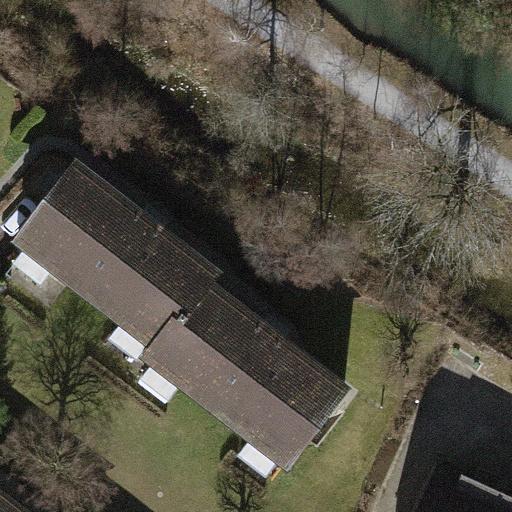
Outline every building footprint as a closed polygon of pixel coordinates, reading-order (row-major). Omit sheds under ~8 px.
[(224,277),(86,168),(23,247),(161,356),(224,277)] [(224,277),(161,356),(303,468),(366,389),(224,277)] [(489,511),(498,494),(446,472),(429,511),(489,511)] [(32,511),(0,486),(0,511),(32,511)] [(511,511),(511,499),(498,494),(489,511),(511,511)]
